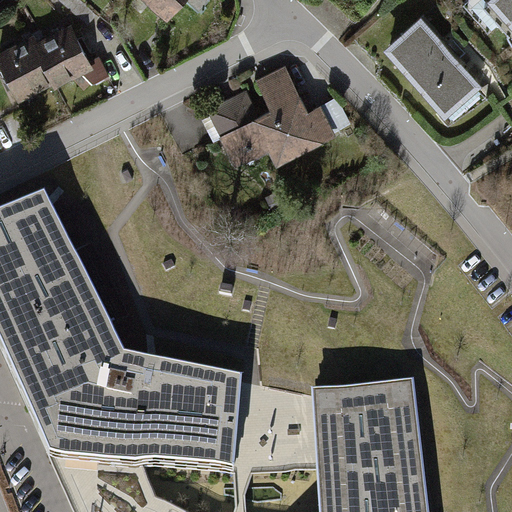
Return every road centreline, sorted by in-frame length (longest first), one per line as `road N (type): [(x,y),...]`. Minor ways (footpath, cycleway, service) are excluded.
road 1 (residential): [(290,23),(455,184),(511,265)]
road 2 (residential): [(290,23),(0,168)]
